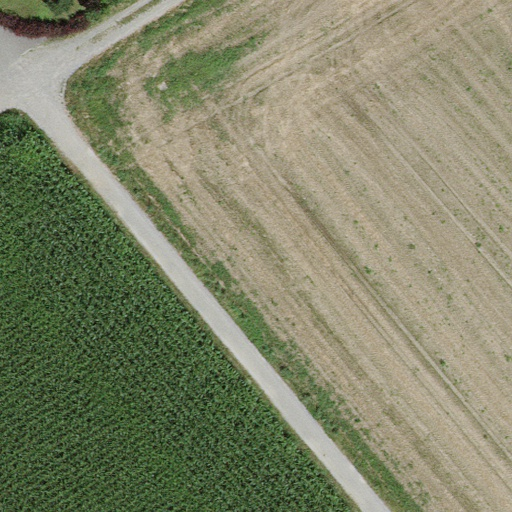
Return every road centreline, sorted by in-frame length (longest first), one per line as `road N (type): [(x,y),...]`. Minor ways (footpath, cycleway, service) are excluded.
road 1 (track): [(358,511),(0,86)]
road 2 (track): [(0,86),(137,0)]
